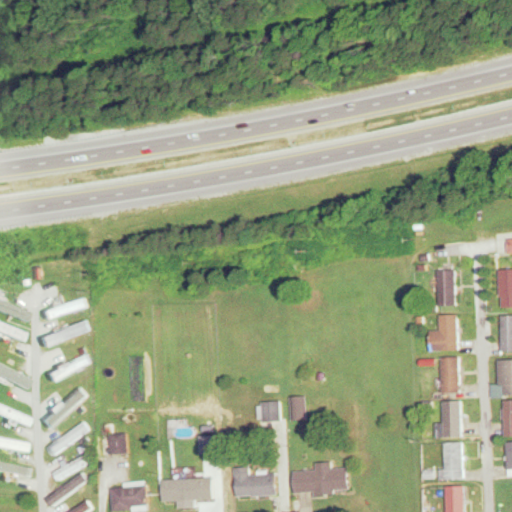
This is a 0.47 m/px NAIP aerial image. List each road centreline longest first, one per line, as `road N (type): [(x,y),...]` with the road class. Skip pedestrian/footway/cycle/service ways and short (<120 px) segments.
road 1 (motorway): [(0,214),(285,170),(511,118)]
road 2 (motorway): [(511,72),(273,126),(0,167)]
road 3 (residential): [(485,511),(475,249)]
road 4 (residential): [(42,511),(36,308)]
